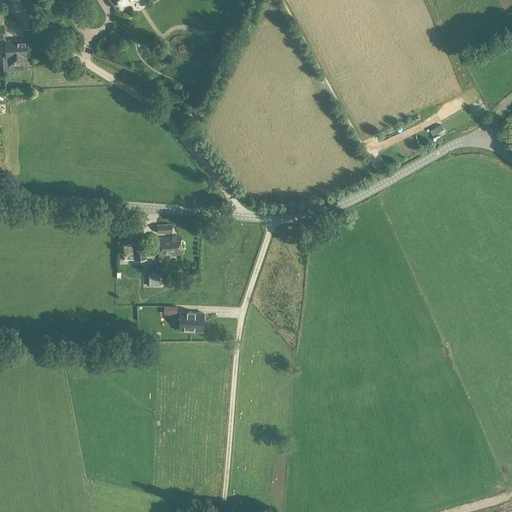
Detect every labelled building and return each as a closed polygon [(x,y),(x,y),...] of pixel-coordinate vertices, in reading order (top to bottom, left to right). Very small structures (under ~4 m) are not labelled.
[(115,0),(121,9),(128,4),(127,1),(128,0),(115,0)] [(24,58),(26,58),(26,42),(5,43),(6,59),(3,59),(4,67),(25,66),(24,58)] [(207,52),(203,49),(199,51),(198,56),(202,59),(206,57),(207,52)] [(171,225),(157,226),(157,234),(172,233),(171,225)] [(179,239),(158,240),(159,256),(180,255),(179,239)] [(147,260),(145,243),(133,243),(133,244),(122,245),(123,260),(134,260),(147,260)] [(158,266),(148,267),(149,282),(158,282),(158,266)] [(163,315),(176,315),(176,307),(164,306),(163,315)] [(203,314),(180,313),(179,326),(190,327),(190,328),(202,329),(203,314)]
